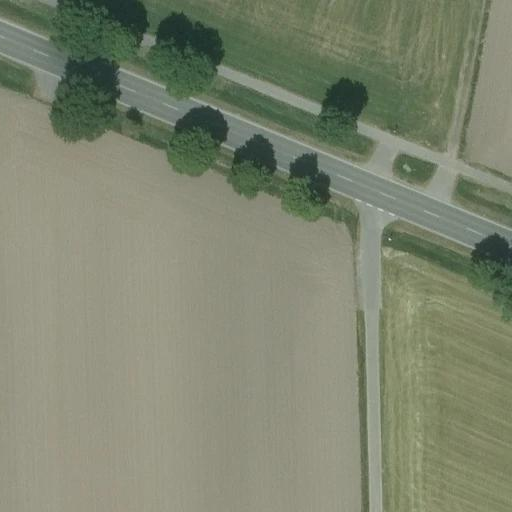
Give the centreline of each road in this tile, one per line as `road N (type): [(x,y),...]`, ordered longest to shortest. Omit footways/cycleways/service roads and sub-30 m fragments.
road 1 (primary): [(511,247),(0,37)]
road 2 (track): [(374,511),(368,228),(379,193)]
road 3 (track): [(432,214),(473,66),(482,0)]
